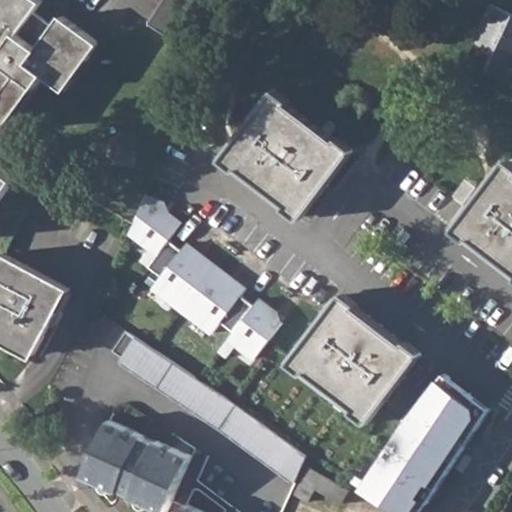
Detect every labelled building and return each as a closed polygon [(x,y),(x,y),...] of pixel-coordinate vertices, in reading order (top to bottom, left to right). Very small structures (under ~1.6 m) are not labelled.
[(0,195),(15,175),(0,164),(0,134),(45,73),(66,87),(100,40),(62,12),(38,45),(20,31),(42,0),(0,0),(0,40),(7,46),(0,54),(0,195)] [(200,0),(164,0),(150,22),(175,38),(200,0)] [(511,11),(492,2),(474,38),(496,49),(511,17),(511,11)] [(511,17),(496,49),(488,66),(508,76),(511,67),(511,17)] [(274,90),(225,154),(304,214),(353,149),(274,90)] [(511,164),(505,160),(456,224),(511,267),(511,164)] [(165,273),(154,290),(215,331),(224,318),(237,327),(254,301),(245,295),(253,282),(190,240),(186,245),(175,237),(190,216),(155,192),(129,230),(153,246),(144,259),(165,273)] [(2,252),(0,256),(0,335),(33,354),(69,287),(2,252)] [(420,354),(341,293),(292,358),(372,418),(420,354)] [(223,349),(233,356),(236,351),(255,365),(291,315),(263,294),(223,349)] [(134,335),(119,359),(295,479),(306,452),(229,399),(134,335)] [(115,420),(93,468),(98,480),(125,491),(126,489),(139,494),(138,497),(172,511),(197,456),(163,442),(162,442),(148,436),(148,434),(115,420)] [(315,488),(329,497),(342,504),(350,489),(308,466),(294,492),(307,500),(315,488)] [(391,481),(381,498),(399,508),(409,491),(391,481)]
